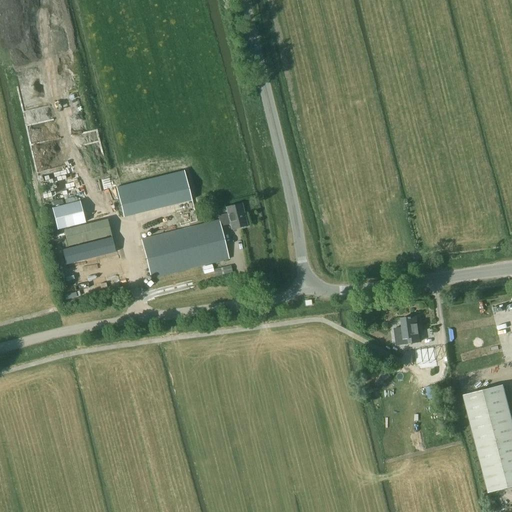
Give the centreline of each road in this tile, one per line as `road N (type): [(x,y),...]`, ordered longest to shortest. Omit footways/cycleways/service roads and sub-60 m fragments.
road 1 (unclassified): [(0,348),(307,291)]
road 2 (tertiary): [(307,291),(241,0)]
road 3 (tertiary): [(307,291),(511,268)]
